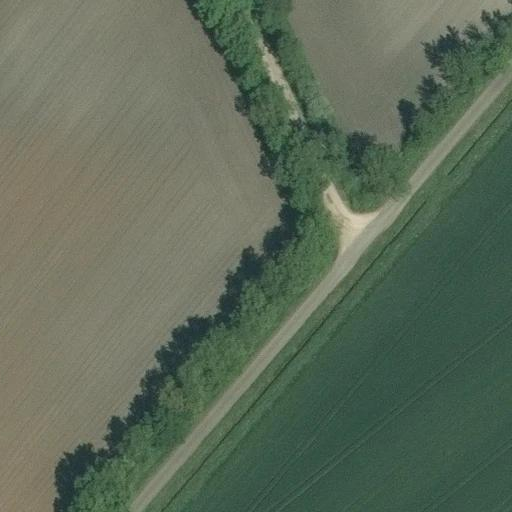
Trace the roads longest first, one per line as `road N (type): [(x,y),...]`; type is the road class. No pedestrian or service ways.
road 1 (unclassified): [(132,511),(511,64)]
road 2 (track): [(361,242),(332,206),(240,0)]
